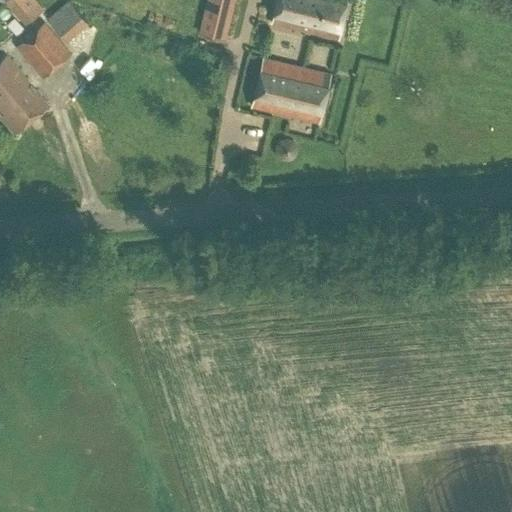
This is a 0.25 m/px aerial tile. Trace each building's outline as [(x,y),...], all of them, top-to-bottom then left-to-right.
[(4,0),(26,25),(43,9),(35,0),(4,0)] [(67,42),(89,24),(68,0),(47,18),(67,42)] [(226,39),(235,0),(205,0),(198,32),(226,39)] [(338,39),(346,0),(276,0),(271,23),(338,39)] [(42,77),(70,53),(44,22),(16,46),(42,77)] [(0,116),(15,134),(48,105),(6,56),(0,61),(0,116)] [(319,122),(330,74),(263,58),(251,106),(319,122)]
